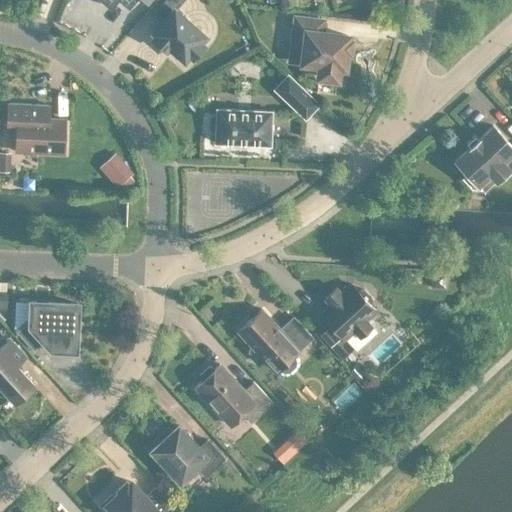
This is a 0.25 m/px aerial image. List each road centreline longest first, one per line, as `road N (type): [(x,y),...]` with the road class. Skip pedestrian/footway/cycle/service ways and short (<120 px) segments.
road 1 (residential): [(0,36),(55,51),(117,93),(149,163),(161,273)]
road 2 (residential): [(161,273),(138,359),(0,500)]
road 3 (residential): [(390,129),(347,180),(304,213),(161,273)]
road 4 (residential): [(161,273),(0,265)]
road 5 (residential): [(511,26),(390,129)]
road 6 (residential): [(425,0),(416,69),(390,129)]
